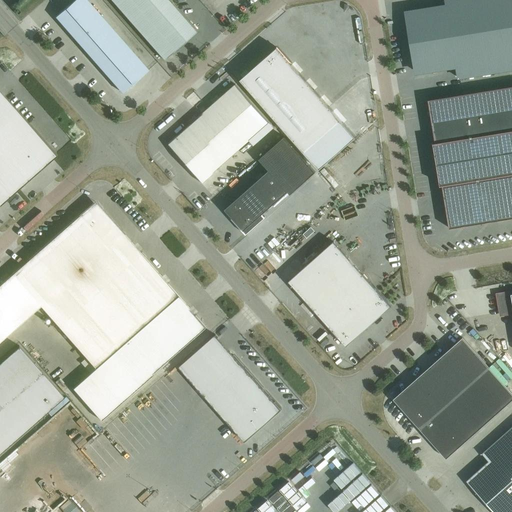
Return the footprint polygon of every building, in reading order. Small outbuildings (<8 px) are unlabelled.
[(126,89),(148,70),(87,0),(74,0),(59,13),(59,21),(119,89),(126,89)] [(111,0),(164,60),(196,31),(168,0),(111,0)] [(511,0),(446,0),(448,6),(407,13),(412,43),(511,26),(511,0)] [(511,26),(412,43),(417,72),(458,66),(460,79),(511,69),(511,26)] [(341,120),(277,48),(241,80),(304,152),(341,120)] [(269,123),(235,83),(167,144),(201,182),(269,123)] [(511,86),(429,100),(437,146),(434,147),(439,182),(442,182),(450,227),(511,217),(511,86)] [(0,205),(56,156),(0,91),(0,205)] [(288,191),(269,170),(225,209),(244,231),(288,191)] [(323,199),(326,195),(318,188),(315,192),(323,199)] [(196,197),(190,201),(197,211),(203,207),(196,197)] [(205,327),(94,201),(0,283),(0,341),(40,307),(94,368),(71,388),(99,420),(205,327)] [(227,255),(231,251),(224,242),(219,246),(227,255)] [(347,347),(392,307),(335,242),(290,282),(347,347)] [(500,295),(498,295),(502,314),(511,311),(511,293),(500,296),(500,295)] [(511,399),(511,392),(462,337),(416,378),(422,385),(400,405),(440,451),(455,438),(461,444),(511,399)] [(0,405),(1,407),(0,408),(0,452),(64,397),(42,371),(19,346),(0,362),(0,405)] [(280,408),(233,354),(196,387),(245,441),(272,417),(272,418),(273,417),(271,415),(280,408)] [(467,460),(508,421),(502,414),(461,454),(467,460)] [(511,511),(511,427),(482,454),(489,462),(466,481),(493,511),(511,511)] [(365,497),(371,493),(358,475),(352,480),(365,497)] [(285,504),(291,511),(299,511),(289,498),(285,502),(280,496),(274,500),(280,508),(285,504)] [(64,511),(79,511),(80,511),(73,503),(64,511)]
